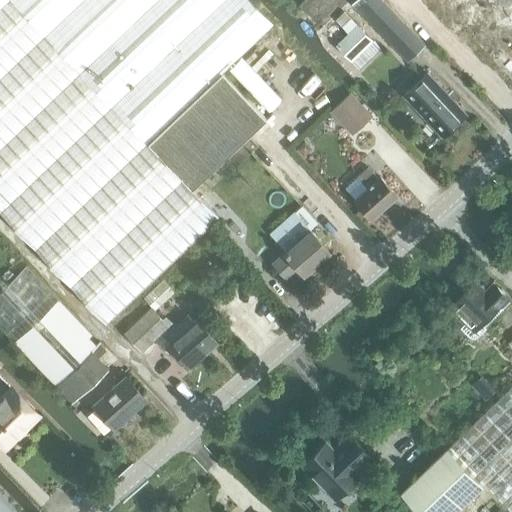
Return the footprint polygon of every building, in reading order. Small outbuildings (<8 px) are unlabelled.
[(0,0),(0,210),(105,321),(218,214),(191,187),(266,117),(222,71),(272,21),(251,0),(0,0)] [(388,0),(353,0),(408,59),(427,41),(388,0)] [(358,67),(382,43),(344,6),(320,30),(358,67)] [(271,106),(282,96),(243,53),(231,63),(271,106)] [(442,135),(464,113),(425,71),(403,93),(442,135)] [(350,132),(371,112),(348,89),(328,108),(350,132)] [(358,175),(344,187),(352,196),(371,217),(397,195),(378,175),(377,175),(368,165),(357,174),(358,175)] [(302,272),(330,249),(310,227),(272,261),(285,276),(297,266),(302,272)] [(99,340),(26,265),(0,290),(0,329),(71,403),(108,367),(90,349),(99,340)] [(165,276),(143,296),(155,309),(176,289),(165,276)] [(478,279),(451,307),(466,322),(462,326),(471,336),(474,337),(477,337),(479,335),(487,327),(486,326),(511,299),(511,296),(502,286),(493,295),(486,288),(478,279)] [(162,318),(154,310),(137,326),(133,322),(124,330),(141,350),(168,324),(176,333),(165,342),(187,367),(218,342),(195,317),(193,318),(188,312),(175,324),(166,315),(162,318)] [(115,427),(147,398),(124,373),(92,402),(115,427)] [(0,440),(5,446),(38,414),(8,384),(0,391),(0,440)] [(511,508),(511,384),(450,444),(487,483),(511,508)] [(326,438),(301,462),(335,497),(359,475),(355,471),(372,456),(349,432),(334,447),(326,438)] [(424,511),(455,511),(487,483),(450,444),(403,490),(424,511)]
